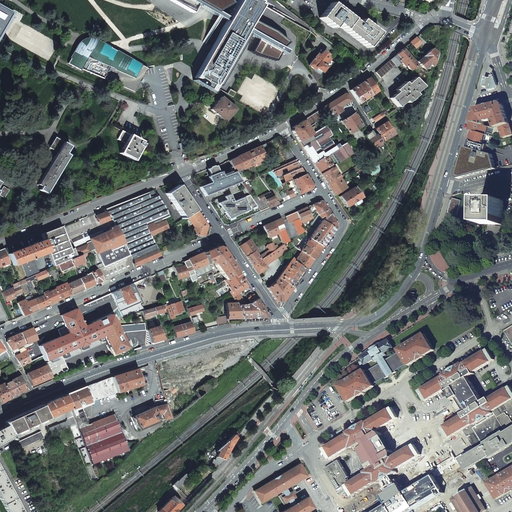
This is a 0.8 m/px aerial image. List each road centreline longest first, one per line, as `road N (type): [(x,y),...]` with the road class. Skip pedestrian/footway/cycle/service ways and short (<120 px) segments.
road 1 (secondary): [(200,511),(329,367),(428,299)]
road 2 (secondary): [(279,327),(196,340),(0,413)]
road 3 (residential): [(0,332),(220,236)]
road 4 (residential): [(0,244),(181,173)]
road 5 (residential): [(281,128),(368,71),(429,18)]
road 6 (residential): [(322,192),(344,226),(278,318)]
road 7 (secondary): [(408,280),(363,322),(279,327)]
